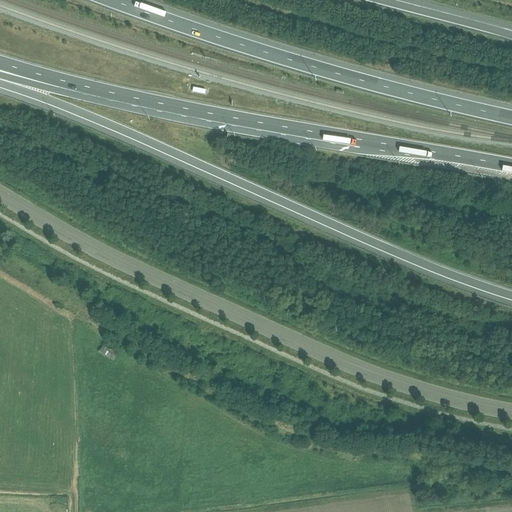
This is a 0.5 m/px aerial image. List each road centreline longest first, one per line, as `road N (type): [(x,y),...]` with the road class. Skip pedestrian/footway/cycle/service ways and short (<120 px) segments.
road 1 (tertiary): [(0,195),(81,244),(352,374),(511,419)]
road 2 (motorway): [(0,78),(511,296)]
road 3 (motorway): [(53,78),(511,166)]
road 4 (motorway): [(511,117),(336,74),(108,0)]
road 5 (motorway): [(511,36),(375,0)]
